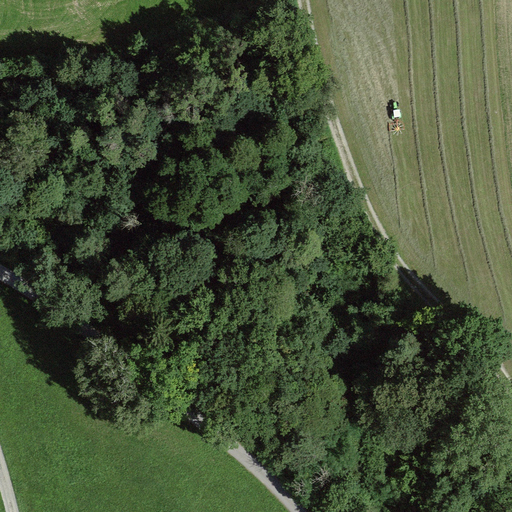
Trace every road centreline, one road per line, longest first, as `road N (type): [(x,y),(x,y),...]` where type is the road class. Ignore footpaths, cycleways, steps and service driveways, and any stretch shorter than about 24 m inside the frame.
road 1 (track): [(306,0),(357,175),(511,399)]
road 2 (track): [(299,511),(226,440),(0,271)]
